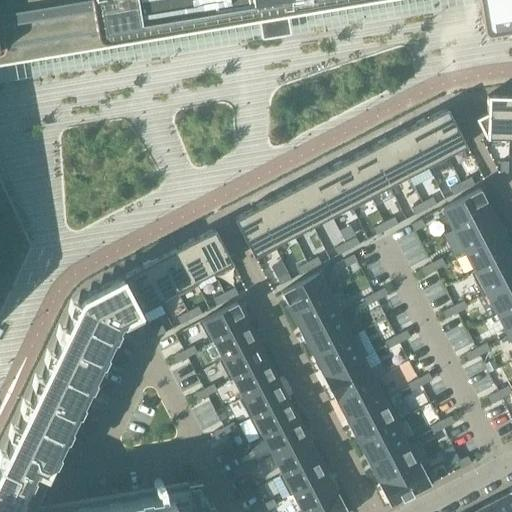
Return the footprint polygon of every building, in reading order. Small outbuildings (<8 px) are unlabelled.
[(0,0),(0,22),(6,61),(20,59),(23,59),(49,54),(49,55),(51,54),(53,53),(77,49),(77,50),(80,49),(116,43),(132,41),(132,40),(161,35),(161,36),(163,36),(163,35),(192,30),(193,31),(195,30),(224,25),(227,25),(226,24),(255,20),(256,20),(290,15),(290,14),(319,9),(319,10),(321,9),(350,4),(353,4),(353,3),(372,0),(0,0)] [(511,0),(478,0),(479,1),(483,26),(483,30),(484,30),(484,32),(485,33),(486,33),(487,34),(488,34),(489,34),(490,34),(491,34),(511,30),(511,0)] [(486,113),(475,118),(485,137),(508,138),(509,96),(487,95),(486,113)] [(446,107),(426,118),(445,155),(466,145),(446,107)] [(426,118),(407,128),(426,165),(445,155),(426,118)] [(407,128),(388,138),(407,175),(426,165),(407,128)] [(388,138),(369,148),(388,185),(407,175),(388,138)] [(369,148),(349,158),(369,195),(371,199),(372,199),(370,194),(388,185),(369,148)] [(349,158),(330,167),(350,205),(352,209),(371,199),(369,195),(349,158)] [(500,161),(500,173),(508,173),(508,161),(500,161)] [(330,167),(311,177),(330,215),(349,205),(351,209),(352,209),(350,205),(330,167)] [(470,176),(459,182),(463,189),(474,183),(470,176)] [(311,177),(292,187),(311,225),(330,215),(311,177)] [(459,182),(449,187),(453,195),(463,189),(459,182)] [(292,187),(273,197),(292,235),(311,225),(292,187)] [(479,188),(442,207),(453,228),(490,209),(479,188)] [(432,196),(421,202),(425,209),(436,203),(432,196)] [(273,197),(254,207),(273,245),(274,244),(292,235),(273,197)] [(421,202),(411,207),(414,214),(425,209),(421,202)] [(254,207),(234,218),(253,255),(255,259),(276,248),(274,244),(273,245),(254,207)] [(490,209),(453,228),(464,250),(501,230),(490,209)] [(393,216),(383,222),(386,229),(397,223),(393,216)] [(421,218),(410,224),(414,231),(424,225),(421,218)] [(383,222),(372,227),(376,234),(386,229),(383,222)] [(214,228),(195,238),(215,276),(234,266),(214,228)] [(511,251),(501,230),(464,250),(474,270),(470,272),(471,273),(511,251)] [(355,236),(344,242),(348,249),(359,243),(355,236)] [(195,238),(177,247),(196,285),(197,285),(195,280),(211,272),(214,276),(215,276),(195,238)] [(344,242),(334,247),(337,254),(348,249),(344,242)] [(177,247),(159,257),(178,295),(196,285),(177,247)] [(511,251),(471,273),(476,283),(482,295),(511,278),(511,251)] [(353,254),(342,259),(346,266),(356,261),(357,261),(353,254)] [(317,256),(306,262),(310,269),(320,263),(317,256)] [(159,257),(140,266),(160,304),(161,304),(159,299),(175,291),(177,295),(178,295),(159,257)] [(430,263),(434,270),(435,269),(445,264),(442,260),(441,257),(430,263)] [(306,262),(295,267),(299,274),(310,269),(306,262)] [(430,263),(419,268),(420,268),(423,275),(434,270),(430,263)] [(140,266),(121,276),(138,310),(141,314),(142,313),(160,304),(140,266)] [(318,272),(281,291),(282,294),(285,299),(292,312),(329,293),(329,294),(334,291),(322,269),(318,272)] [(287,271),(276,277),(280,284),(291,279),(287,271)] [(0,511),(216,511),(200,480),(187,482),(188,487),(169,491),(169,492),(164,493),(158,494),(149,496),(148,494),(138,496),(138,498),(118,501),(118,499),(108,501),(108,503),(87,506),(87,504),(77,506),(77,508),(57,511),(56,510),(46,511),(17,511),(24,498),(22,498),(28,485),(30,486),(34,476),(32,476),(35,471),(46,477),(53,462),(55,463),(59,453),(58,452),(65,437),(67,438),(71,428),(70,428),(77,412),(78,413),(83,403),(82,403),(89,387),(90,388),(95,379),(94,378),(101,363),(102,363),(107,354),(105,353),(113,338),(114,338),(119,329),(117,328),(120,323),(122,322),(123,324),(141,314),(138,310),(121,276),(83,296),(79,299),(78,302),(73,313),(66,326),(61,338),(54,351),(49,363),(42,376),(37,388),(31,401),(25,413),(19,426),(13,437),(7,451),(1,462),(0,464),(0,511)] [(511,278),(482,295),(486,293),(497,314),(511,305),(511,278)] [(234,287),(223,292),(227,299),(237,294),(234,287)] [(384,287),(373,292),(376,300),(377,300),(387,294),(384,287)] [(223,292),(212,298),(216,305),(227,299),(223,292)] [(373,293),(362,298),(366,305),(376,300),(373,292),(373,293)] [(329,293),(292,312),(299,327),(301,331),(303,333),(340,314),(329,294),(329,293)] [(452,305),(456,313),(456,312),(467,307),(463,300),(452,305)] [(203,319),(198,321),(209,342),(214,340),(213,339),(246,321),(240,309),(238,305),(236,302),(236,301),(203,319)] [(452,305),(442,311),(445,318),(456,313),(452,305)] [(511,305),(497,314),(508,335),(511,332),(511,305)] [(197,306),(187,311),(190,318),(201,313),(197,306)] [(187,311),(176,317),(180,324),(190,318),(187,311)] [(340,314),(303,333),(304,336),(306,340),(314,355),(351,335),(340,314)] [(246,321),(213,339),(214,340),(223,357),(223,358),(256,341),(253,334),(246,321)] [(161,324),(151,330),(154,337),(165,332),(161,324)] [(406,329),(395,335),(399,342),(409,337),(406,330),(406,329)] [(351,335),(314,355),(321,370),(324,374),(325,376),(362,357),(351,335)] [(395,335),(385,340),(388,348),(399,342),(395,335)] [(223,357),(218,359),(229,380),(233,378),(233,377),(266,360),(260,347),(256,341),(223,358),(223,357)] [(475,348),(474,348),(478,355),(489,350),(485,342),(475,348)] [(183,350),(182,350),(186,357),(197,352),(193,345),(183,350)] [(474,348),(464,353),(468,360),(478,355),(474,348)] [(182,350),(172,356),(175,363),(186,357),(182,350)] [(362,357),(325,376),(326,379),(328,383),(336,397),(373,378),(373,377),(362,357)] [(266,360),(233,377),(233,378),(243,396),(276,379),(275,377),(273,372),(266,360)] [(428,372),(417,378),(421,385),(432,379),(428,372)] [(373,378),(336,397),(343,412),(346,416),(347,419),(388,397),(377,375),(373,377),(373,378)] [(417,378),(407,383),(410,390),(421,385),(417,378)] [(276,379),(243,396),(252,415),(253,415),(286,398),(280,385),(277,381),(276,379)] [(203,388),(202,388),(206,396),(206,395),(217,390),(213,383),(203,388)] [(497,390),(496,391),(500,398),(500,397),(511,392),(507,385),(497,390)] [(202,388),(192,394),(195,401),(206,396),(202,388)] [(496,391),(486,396),(490,403),(500,398),(496,391)] [(388,397),(347,419),(348,421),(350,425),(358,440),(395,421),(396,421),(400,419),(388,397)] [(252,415),(248,417),(259,438),(263,436),(263,435),(296,417),(295,415),(293,411),(286,398),(253,415),(252,415)] [(450,415),(440,420),(443,427),(454,422),(450,415)] [(296,417),(263,435),(263,436),(273,454),(306,436),(305,434),(303,430),(296,417)] [(439,420),(429,426),(432,433),(443,428),(443,427),(440,420),(439,420)] [(223,427),(222,427),(226,434),(237,428),(233,421),(223,427)] [(395,421),(358,440),(366,455),(368,459),(369,461),(406,442),(396,421),(395,421)] [(222,427),(212,432),(212,433),(215,439),(226,434),(222,427)] [(306,436),(273,454),(282,472),(283,473),(316,456),(310,443),(307,439),(306,436)] [(406,442),(369,461),(370,463),(372,468),(380,482),(379,482),(380,483),(417,463),(417,462),(406,442)] [(459,459),(456,461),(460,468),(471,462),(467,455),(459,459)] [(282,472),(278,474),(289,495),(293,493),(293,492),(326,475),(325,472),(323,468),(316,456),(283,473),(282,472)] [(242,465),(246,472),(256,467),(253,460),(242,465)] [(417,463),(380,483),(381,485),(383,489),(390,503),(391,504),(402,498),(402,499),(412,493),(411,493),(428,484),(433,482),(421,460),(417,462),(417,463)] [(242,465),(231,471),(232,471),(235,478),(246,472),(242,465)] [(326,475),(293,492),(293,493),(302,510),(303,511),(336,494),(336,493),(335,493),(329,481),(327,477),(326,475)] [(509,493),(489,503),(493,511),(511,511),(511,494),(510,492),(509,492),(510,492),(509,493)] [(302,510),(299,511),(345,511),(336,494),(303,511),(302,510)] [(262,503),(262,504),(266,511),(276,505),(273,498),(262,503)] [(493,511),(489,503),(472,511),(493,511)]
